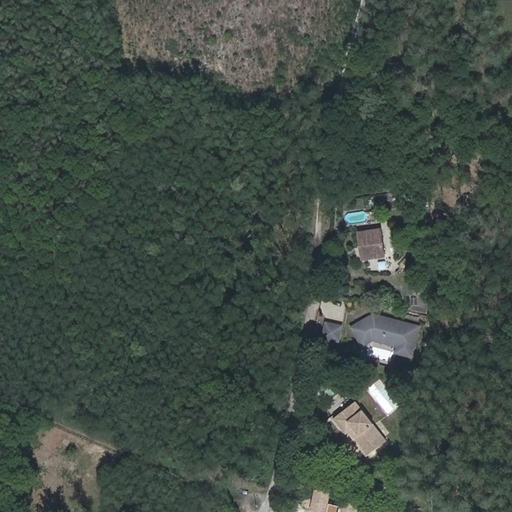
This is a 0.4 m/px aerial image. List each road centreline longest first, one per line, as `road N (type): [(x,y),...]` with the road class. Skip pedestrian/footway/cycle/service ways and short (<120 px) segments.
road 1 (track): [(257,511),(273,491),(365,0)]
road 2 (track): [(252,511),(167,464),(0,398)]
